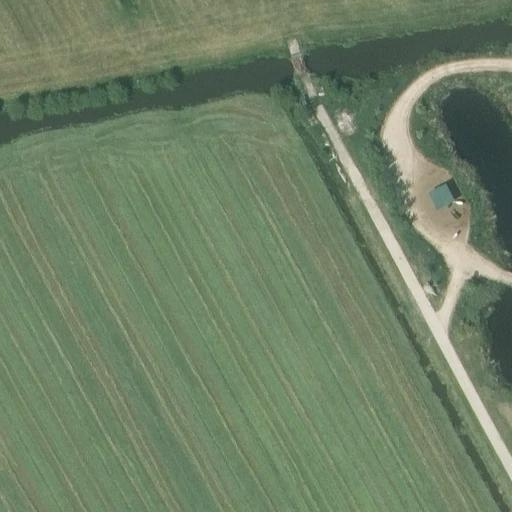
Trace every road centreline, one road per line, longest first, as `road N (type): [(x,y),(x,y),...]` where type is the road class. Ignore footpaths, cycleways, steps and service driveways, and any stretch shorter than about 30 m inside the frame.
road 1 (track): [(0,99),(505,7)]
road 2 (track): [(511,470),(314,102),(292,44)]
road 3 (unknown): [(511,280),(454,254),(420,227),(397,190),(388,142),(399,108),(434,75),(511,67)]
